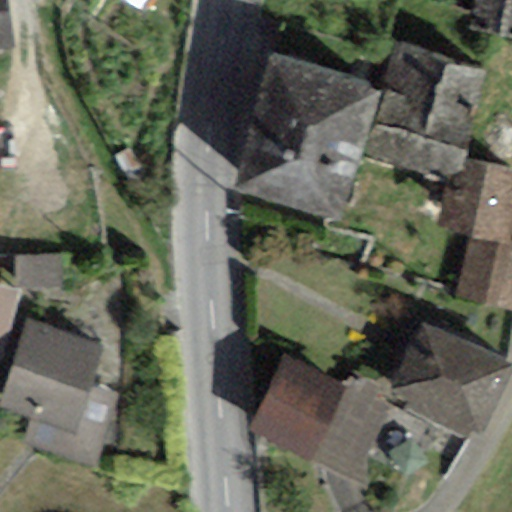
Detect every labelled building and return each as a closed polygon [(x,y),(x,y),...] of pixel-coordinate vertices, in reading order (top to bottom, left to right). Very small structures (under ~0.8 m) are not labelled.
[(0,0),(0,51),(12,50),(7,0),(0,0)] [(511,0),(477,0),(470,29),(511,39),(511,0)] [(381,87),(380,92),(475,118),(489,70),(393,43),(381,87)] [(381,87),(269,55),(229,191),(341,224),(361,156),(380,92),(381,87)] [(463,161),(475,118),(380,92),(361,156),(428,175),(429,170),(446,175),(458,178),(463,161)] [(511,227),(511,171),(463,161),(458,178),(446,175),(435,229),(467,235),(508,244),(511,227)] [(511,244),(508,244),(467,235),(452,298),(511,312),(511,244)] [(62,256),(12,256),(12,289),(62,290),(62,256)] [(0,355),(20,296),(0,289),(0,355)] [(0,409),(30,419),(21,445),(95,470),(121,395),(91,384),(104,346),(26,319),(0,395),(0,409)] [(407,402),(403,410),(467,440),(471,431),(482,437),(511,375),(511,366),(422,323),(389,393),(407,402)] [(284,356),(248,431),(357,484),(393,408),(284,356)]
